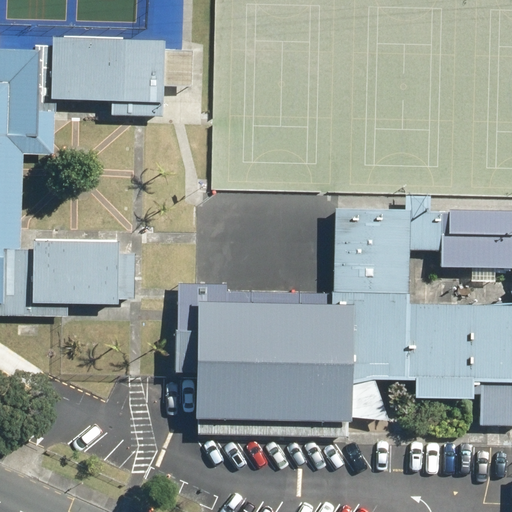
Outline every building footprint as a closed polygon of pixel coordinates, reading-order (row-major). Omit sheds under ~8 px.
[(31,107),(50,108),(105,108),(105,121),(157,121),(158,91),(158,55),(158,44),(45,43),(45,51),(31,51),(31,56),(31,107)] [(31,56),(0,54),(0,139),(30,141),(31,107),(31,56)] [(186,55),(158,55),(158,91),(186,92),(186,55)] [(50,108),(31,107),(30,141),(0,139),(0,253),(15,254),(15,235),(17,173),(17,159),(22,159),(49,160),(49,157),(49,146),(50,115),(50,108)] [(398,197),(397,212),(423,213),(424,198),(398,197)] [(505,269),(505,214),(423,213),(397,212),(325,211),(324,295),(325,307),(343,308),(341,389),(362,383),(367,383),(405,383),(404,402),(464,403),(464,398),(472,398),(472,429),(511,429),(511,306),(401,305),(402,253),(433,253),(433,268),(465,269),(491,269),(505,269)] [(0,253),(0,317),(4,318),(61,319),(62,308),(109,309),(110,302),(129,303),(130,258),(113,257),(113,246),(25,244),(25,253),(15,254),(0,253)] [(491,269),(465,269),(465,283),(490,284),(491,269)] [(166,377),(185,378),(188,304),(325,307),(324,295),(220,293),(220,286),(213,286),(194,286),(172,284),(172,289),(171,296),(171,301),(170,333),(167,333),(166,377)] [(343,308),(325,307),(188,304),(185,378),(184,423),(189,423),(340,427),(340,420),(341,389),(343,308)] [(362,383),(341,389),(340,420),(380,424),(367,383),(362,383)]
